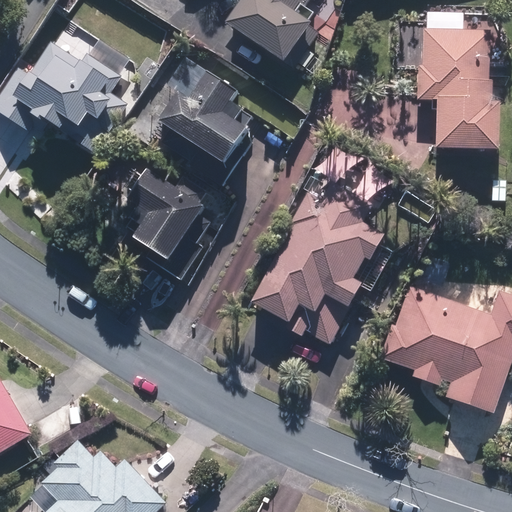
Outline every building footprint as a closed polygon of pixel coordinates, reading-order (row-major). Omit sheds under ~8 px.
[(310,0),(245,0),(229,23),(294,71),(329,24),(306,7),(310,0)] [(438,150),(501,151),(503,31),(465,31),(466,11),(427,10),(426,65),(420,65),(419,101),(439,101),(438,150)] [(91,118),(103,126),(123,96),(116,91),(134,64),(67,20),(36,67),(27,60),(0,100),(0,114),(41,141),(51,125),(66,134),(72,125),(82,131),(91,118)] [(238,90),(184,54),(163,86),(179,96),(163,122),(228,164),(259,117),(232,100),(238,90)] [(377,263),(417,186),(333,143),(252,302),(292,322),(288,330),(306,339),(310,331),(336,345),(367,283),(358,278),(368,258),(377,263)] [(145,257),(184,280),(204,246),(200,244),(214,220),(202,213),(207,203),(197,197),(200,194),(181,183),(179,186),(149,169),(131,200),(140,205),(131,219),(144,226),(136,240),(151,248),(145,257)] [(473,305),(407,282),(380,358),(416,370),(414,375),(443,386),(445,380),(452,383),(447,396),(497,413),(511,369),(511,284),(484,274),(473,305)] [(0,457),(36,437),(0,372),(0,457)] [(82,437),(36,476),(58,501),(45,511),(162,511),(170,505),(131,460),(121,468),(104,449),(98,455),(82,437)]
